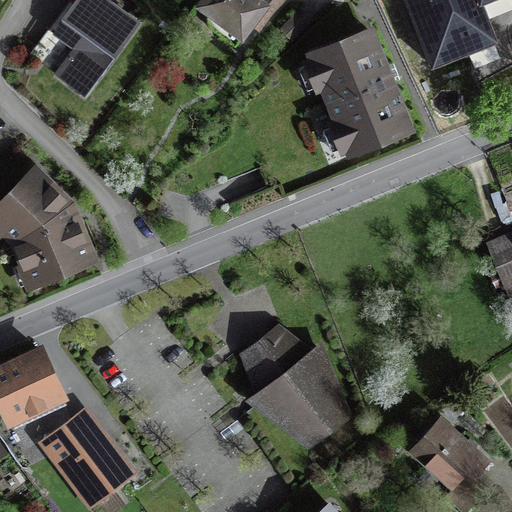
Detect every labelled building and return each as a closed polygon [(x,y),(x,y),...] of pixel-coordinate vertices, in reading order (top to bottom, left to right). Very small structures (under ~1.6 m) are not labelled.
[(143,28),(105,0),(88,0),(60,38),(83,54),(64,80),(90,100),(143,28)] [(267,11),(252,0),(205,0),(195,14),(241,47),(267,11)] [(407,0),(434,67),(496,43),(482,6),(498,0),(407,0)] [(296,15),(278,36),(290,46),(308,25),(296,15)] [(411,137),(370,35),(307,60),(348,162),(411,137)] [(85,214),(43,176),(0,221),(0,232),(23,254),(37,298),(106,270),(85,214)] [(511,240),(495,247),(511,290),(511,240)] [(351,422),(319,359),(283,332),(269,349),(249,361),(262,403),(312,451),(351,422)] [(48,355),(0,378),(0,394),(18,431),(72,405),(48,355)] [(94,511),(138,479),(91,418),(47,451),(92,511),(94,511)] [(495,466),(446,423),(416,457),(464,500),(495,466)]
